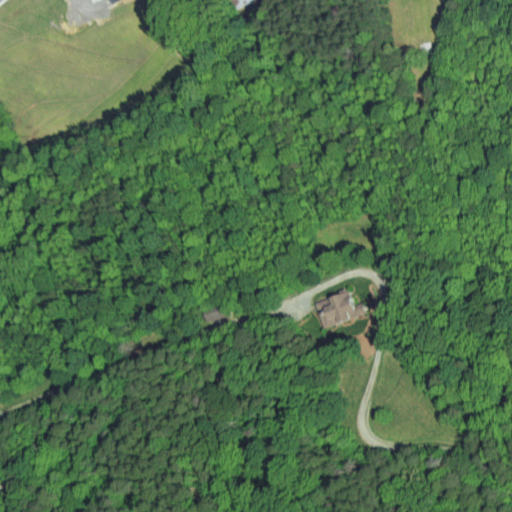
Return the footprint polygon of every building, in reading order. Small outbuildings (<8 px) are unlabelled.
[(253,0),(238,10),(231,0),(253,0)] [(420,48),(432,47),(433,58),(422,60),(420,48)] [(304,296),(313,322),(355,308),(351,297),(343,300),(338,285),(304,296)] [(318,303),(351,290),(357,305),(365,302),(370,313),(328,329),(318,303)] [(192,299),(196,315),(218,310),(214,293),(192,299)] [(206,307),(230,300),(234,313),(210,320),(206,307)]
